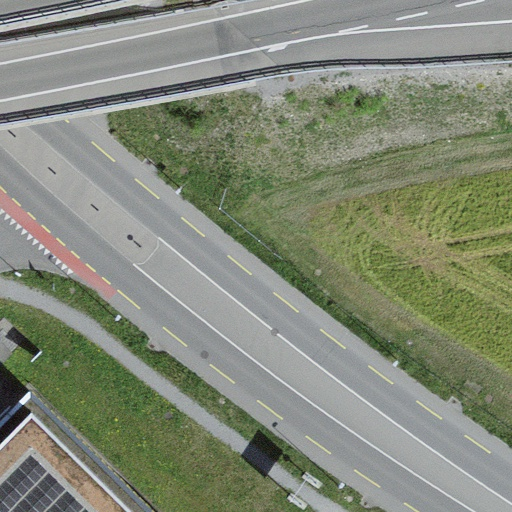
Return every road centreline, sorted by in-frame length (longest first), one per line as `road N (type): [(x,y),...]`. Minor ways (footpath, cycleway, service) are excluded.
road 1 (primary): [(511,479),(243,277),(0,70)]
road 2 (primary): [(0,174),(191,338),(434,511)]
road 3 (trunk): [(0,82),(384,0)]
